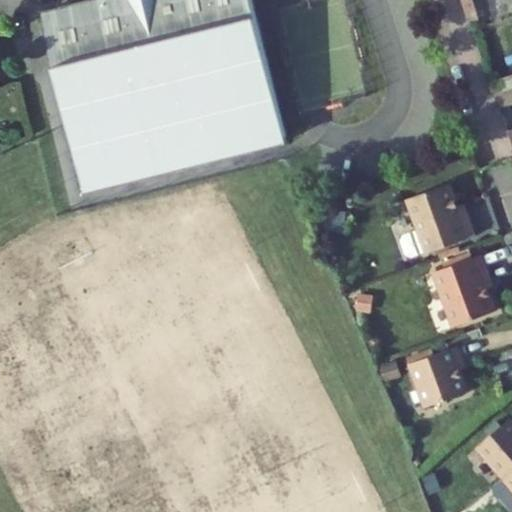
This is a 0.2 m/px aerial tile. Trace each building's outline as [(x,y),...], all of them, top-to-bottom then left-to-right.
[(132,8),(42,30),(84,203),(279,157),(240,0),(166,0),(154,3),(158,17),(136,22),(132,8)] [(462,0),(470,23),(497,16),(492,0),(462,0)] [(154,3),(132,8),(136,22),(158,17),(154,3)] [(511,105),(511,76),(492,83),(501,109),(511,105)] [(431,256),(479,238),(470,213),(463,216),(453,187),(411,202),(431,256)] [(495,283),(486,257),(437,274),(456,329),(499,314),(489,285),(495,283)] [(461,349),(412,365),(428,409),(470,395),(460,366),(466,364),(461,349)] [(511,432),(482,457),(507,487),(511,482),(511,432)]
